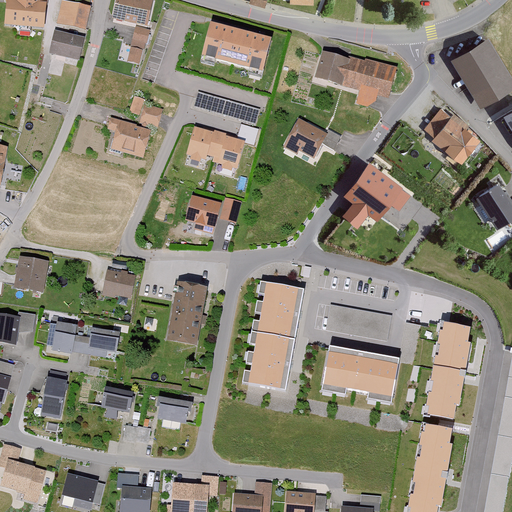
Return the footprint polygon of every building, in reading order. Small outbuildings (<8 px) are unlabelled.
[(46,0),(5,0),(3,25),(43,29),(46,0)] [(148,1),(143,0),(113,0),(110,20),(143,27),(148,1)] [(87,9),(59,4),(55,25),(82,30),(87,9)] [(270,39),(213,24),(204,59),(261,74),(270,39)] [(146,32),(134,29),(129,48),(141,51),(146,32)] [(80,40),(51,33),(46,54),(75,61),(80,40)] [(511,85),(511,72),(488,35),(452,58),(482,104),(511,85)] [(139,52),(128,50),(125,63),(136,65),(139,52)] [(354,106),(366,109),(373,104),(374,99),(386,102),(395,70),(363,61),(362,64),(346,59),(345,62),(318,54),(311,80),(358,93),(354,106)] [(257,111),(196,94),(191,111),(252,128),(257,111)] [(137,117),(142,102),(132,99),(127,114),(137,117)] [(511,101),(503,106),(511,120),(511,101)] [(160,112),(143,106),(137,124),(154,130),(160,112)] [(465,120),(453,112),(451,115),(440,107),(424,127),(434,134),(431,138),(461,161),(479,137),(462,124),(465,120)] [(139,159),(147,132),(107,121),(104,132),(112,134),(108,150),(139,159)] [(333,152),(339,138),(326,132),(324,136),(295,121),(281,149),(294,156),(296,152),(311,160),(319,145),(333,152)] [(234,141),(235,138),(200,128),(199,131),(191,128),(183,157),(188,159),(187,162),(196,164),(197,161),(202,162),(203,157),(216,160),(214,166),(219,167),(218,170),(228,173),(229,170),(233,172),(241,144),(234,141)] [(404,189),(369,163),(344,197),(352,204),(342,217),(358,229),(368,215),(377,222),(391,203),(400,210),(410,196),(403,190),(404,189)] [(511,214),(511,200),(500,179),(477,192),(496,224),(511,214)] [(209,235),(216,205),(188,199),(182,222),(193,225),(191,231),(209,235)] [(239,203),(224,199),(218,220),(233,224),(239,203)] [(44,291),(50,261),(21,255),(16,286),(44,291)] [(135,276),(108,270),(103,294),(115,297),(116,294),(130,297),(135,276)] [(267,280),(248,385),(283,392),(303,286),(267,280)] [(207,287),(177,282),(167,339),(196,345),(207,287)] [(391,316),(329,305),(325,325),(387,336),(391,316)] [(0,342),(15,345),(19,316),(0,313),(0,342)] [(473,322),(437,315),(419,414),(455,420),(473,322)] [(114,354),(118,334),(90,329),(88,339),(74,336),(75,327),(56,324),(51,353),(70,356),(71,352),(106,358),(107,353),(114,354)] [(401,357),(330,344),(321,391),(393,404),(401,357)] [(501,511),(511,455),(511,362),(508,361),(482,511),(501,511)] [(14,367),(0,363),(0,405),(1,406),(7,382),(10,383),(14,367)] [(60,418),(67,373),(51,370),(50,378),(46,377),(40,415),(60,418)] [(128,416),(132,395),(104,390),(100,411),(107,413),(106,420),(116,422),(118,414),(128,416)] [(189,415),(190,406),(156,400),(154,410),(158,411),(156,422),(183,426),(185,414),(189,415)] [(148,444),(151,428),(137,426),(137,428),(125,426),(122,441),(136,444),(136,442),(148,444)] [(437,511),(450,434),(419,429),(405,511),(437,511)] [(18,463),(21,449),(4,445),(0,461),(0,466),(4,468),(0,484),(0,487),(25,494),(24,500),(37,503),(46,470),(18,463)] [(138,488),(139,475),(117,474),(116,489),(120,489),(119,511),(148,511),(149,489),(138,488)] [(218,476),(201,475),(201,484),(194,484),(193,489),(173,487),(171,505),(166,504),(165,511),(204,511),(206,494),(217,495),(218,476)] [(104,487),(65,477),(59,499),(72,502),(71,508),(87,511),(88,511),(90,506),(99,509),(104,487)] [(272,484),(255,482),(254,494),(233,493),(231,511),(260,511),(261,507),(270,508),(272,484)] [(313,496),(285,493),(283,511),(324,511),(325,499),(313,499),(313,496)] [(359,509),(340,508),(339,511),(369,511),(370,511),(378,511),(380,497),(360,496),(359,509)]
